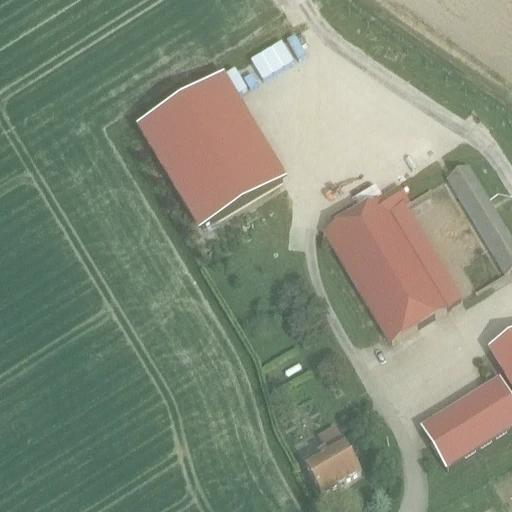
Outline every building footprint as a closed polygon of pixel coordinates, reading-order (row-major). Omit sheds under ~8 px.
[(287,184),(225,79),(138,131),(200,236),(287,184)] [(317,126),(316,107),(292,107),(292,122),(309,122),(309,126),(317,126)] [(355,151),(352,127),(336,129),(339,153),(355,151)] [(424,159),(429,167),(444,156),(439,149),(424,159)] [(505,279),(511,274),(511,242),(468,169),(447,182),(505,279)] [(391,347),(392,346),(446,314),(389,218),(409,206),(400,190),(325,235),(391,347)] [(511,339),(489,353),(511,391),(511,339)] [(446,473),(447,472),(511,431),(511,403),(500,383),(421,432),(446,473)] [(323,454),(304,465),(323,499),(361,477),(336,433),(317,444),(323,454)]
